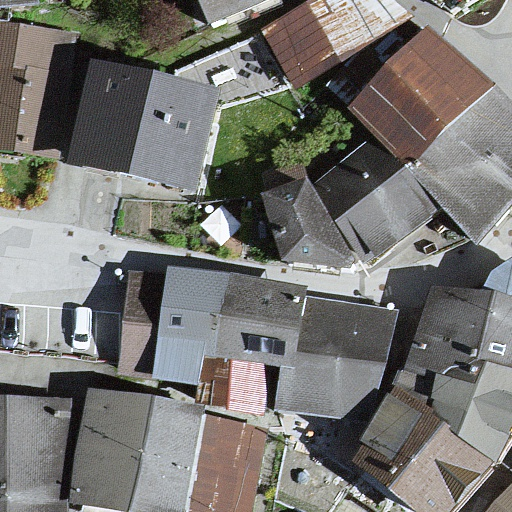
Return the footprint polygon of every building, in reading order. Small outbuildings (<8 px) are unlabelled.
[(40,0),(0,0),(0,11),(41,10),(40,0)] [(197,0),(213,29),(272,0),(197,0)] [(373,0),(317,0),(275,23),(307,81),(403,26),(373,0)] [(382,138),(400,158),(487,77),(422,19),(343,98),(382,138)] [(67,36),(0,26),(0,146),(51,153),(67,36)] [(214,88),(100,62),(78,159),(191,185),(214,88)] [(511,189),(511,105),(487,77),(400,158),(442,204),(471,236),(511,189)] [(382,138),(313,192),(358,267),(442,204),(400,158),(382,138)] [(285,256),(358,267),(313,192),(305,178),(265,193),(285,256)] [(206,354),(216,289),(157,282),(127,279),(122,312),(114,370),(189,381),(194,352),(206,354)] [(511,295),(482,289),(435,288),(400,381),(350,452),(428,511),(448,511),(500,456),(511,427),(511,295)] [(216,289),(206,354),(263,362),(274,362),(288,363),(299,305),(300,299),(216,289)] [(288,363),(274,362),(268,407),(359,419),(390,317),(299,305),(288,363)] [(194,352),(189,381),(197,382),(192,401),(256,411),(263,362),(206,354),(194,352)] [(166,511),(184,408),(95,393),(76,508),(99,511),(166,511)] [(58,511),(59,401),(0,400),(0,511),(58,511)] [(199,416),(177,511),(241,511),(260,429),(199,416)] [(368,511),(344,498),(336,511),(368,511)]
